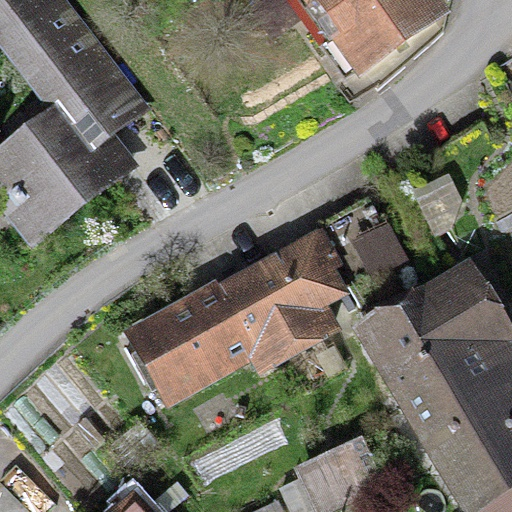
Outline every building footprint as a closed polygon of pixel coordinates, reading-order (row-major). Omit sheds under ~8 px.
[(11,0),(0,9),(0,37),(66,124),(0,174),(0,184),(33,228),(107,171),(101,163),(117,151),(104,135),(136,111),(89,50),(94,46),(58,0),(11,0)] [(313,0),(363,71),(434,21),(419,0),(313,0)] [(414,181),(456,244),(511,206),(511,167),(488,132),(414,181)] [(331,333),(316,307),(341,293),(331,274),(338,270),(353,297),(406,268),(371,207),(288,257),(302,282),(294,287),(279,261),(135,342),(168,400),(252,353),(263,371),(331,333)] [(474,511),(511,511),(511,354),(465,277),(367,337),(397,400),(404,397),(474,511)] [(358,453),(281,489),(291,511),(314,511),(318,510),(319,511),(326,511),(384,484),(376,467),(366,472),(358,453)] [(256,511),(283,511),(278,502),(256,511)]
